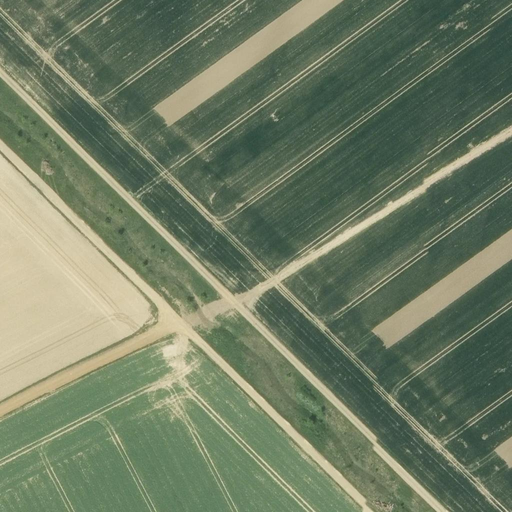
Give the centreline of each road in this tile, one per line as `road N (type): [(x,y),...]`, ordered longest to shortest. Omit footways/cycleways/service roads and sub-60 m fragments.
road 1 (track): [(0,75),(442,511)]
road 2 (track): [(0,147),(372,511)]
road 3 (track): [(171,315),(130,345),(0,409)]
